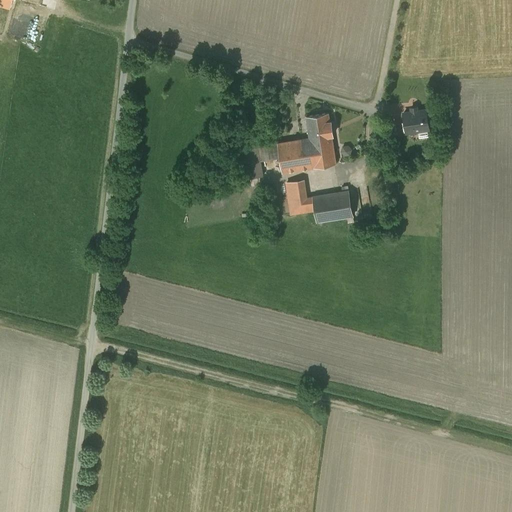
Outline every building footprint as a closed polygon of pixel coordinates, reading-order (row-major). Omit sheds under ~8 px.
[(10,3),(0,0),(0,6),(9,8),(10,3)] [(24,19),(15,12),(2,29),(4,31),(12,37),(14,33),(24,19)] [(426,106),(401,110),(405,134),(430,130),(426,106)] [(310,138),(278,143),(281,158),(283,172),(336,163),(328,113),(306,116),(310,138)] [(281,158),(278,143),(259,146),(261,161),(281,158)] [(345,153),(353,153),(354,145),(346,145),(345,153)] [(261,161),(259,146),(240,149),(245,178),(263,175),(261,161)] [(298,181),(287,182),(292,213),(315,210),(315,211),(317,222),(347,217),(353,216),(349,190),(301,198),(298,181)]
